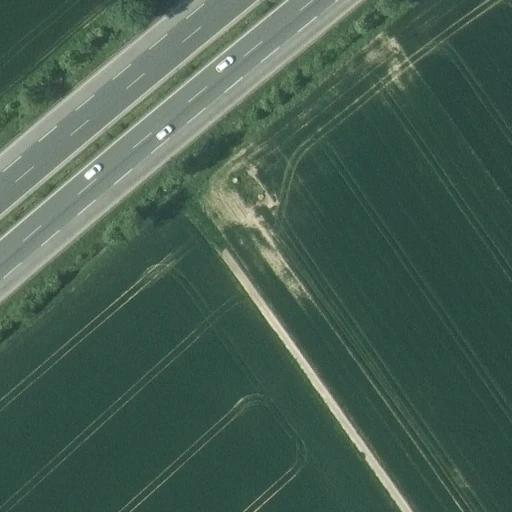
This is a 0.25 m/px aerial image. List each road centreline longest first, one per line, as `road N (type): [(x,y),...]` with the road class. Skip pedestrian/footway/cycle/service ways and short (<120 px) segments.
road 1 (motorway): [(0,265),(315,0)]
road 2 (track): [(403,511),(218,260)]
road 3 (motorway): [(234,0),(0,198)]
